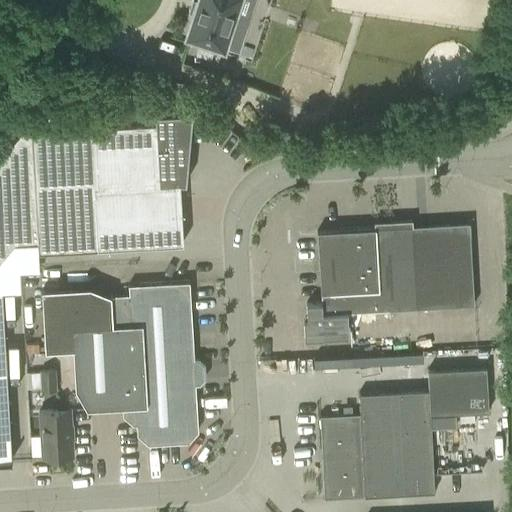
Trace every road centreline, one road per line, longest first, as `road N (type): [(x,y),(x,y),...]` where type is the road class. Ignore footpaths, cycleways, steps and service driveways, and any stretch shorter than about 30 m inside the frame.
road 1 (residential): [(0,503),(182,493),(216,482),(243,442),(234,237),(254,189),(291,170),(458,162)]
road 2 (unknown): [(102,0),(131,49),(281,122)]
